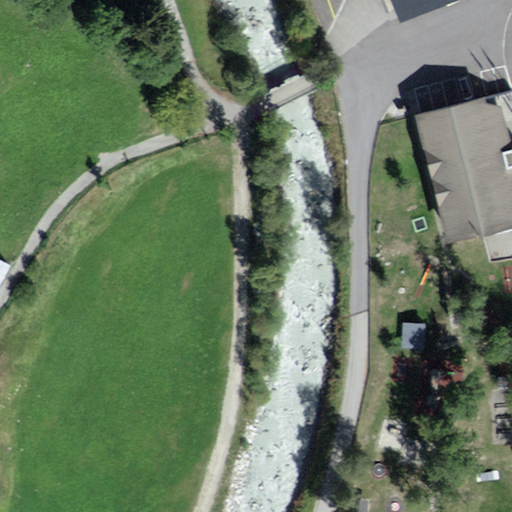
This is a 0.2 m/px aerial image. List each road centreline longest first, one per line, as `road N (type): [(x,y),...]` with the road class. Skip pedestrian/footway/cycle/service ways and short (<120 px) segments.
road 1 (residential): [(323,511),(360,339),(362,91),(355,63)]
road 2 (track): [(201,511),(226,425),(243,283),(239,117)]
road 3 (residential): [(0,299),(45,224),(83,182),(129,151),(215,124)]
road 4 (residential): [(215,124),(355,63)]
road 5 (residential): [(355,63),(490,0)]
road 6 (residential): [(215,124),(171,0)]
